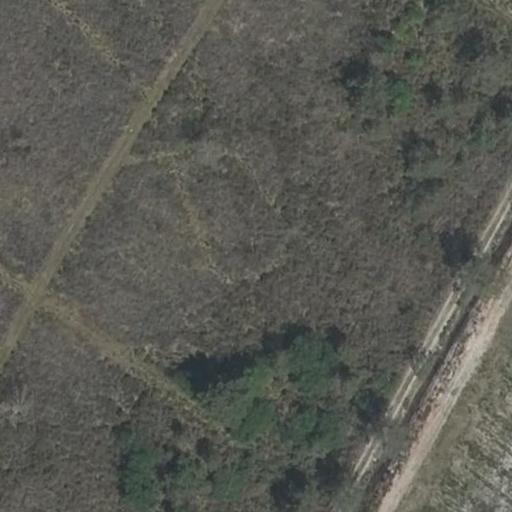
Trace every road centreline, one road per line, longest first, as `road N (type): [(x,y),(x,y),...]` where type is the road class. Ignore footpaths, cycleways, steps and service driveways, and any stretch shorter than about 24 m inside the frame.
road 1 (track): [(340,511),(511,200)]
road 2 (track): [(410,511),(511,325)]
